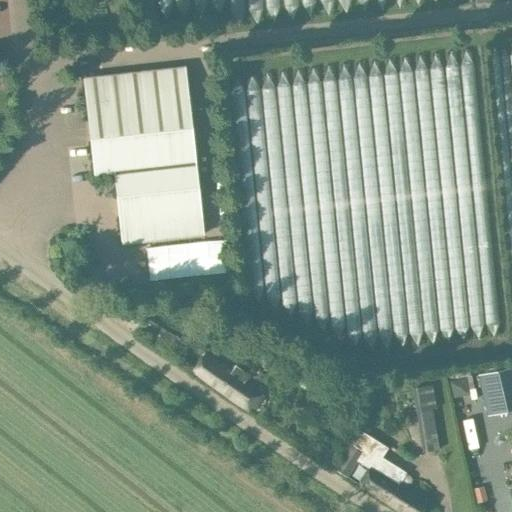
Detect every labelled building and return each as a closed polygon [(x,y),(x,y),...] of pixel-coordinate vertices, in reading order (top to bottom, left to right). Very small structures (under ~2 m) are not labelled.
[(202,234),(184,67),(84,78),(94,174),(114,172),(122,243),(202,234)] [(178,360),(187,344),(147,319),(138,334),(178,360)] [(205,355),(193,372),(245,406),(246,403),(254,408),(262,396),(243,383),(248,375),(234,366),(230,372),(205,355)] [(511,369),(479,377),(488,417),(511,410),(511,369)] [(411,392),(415,413),(423,453),(439,450),(438,443),(439,443),(436,433),(440,432),(436,409),(433,388),(411,392)] [(374,438),(357,429),(349,442),(364,451),(357,461),(368,468),(377,454),(368,449),(374,438)] [(349,442),(333,469),(347,478),(357,461),(364,451),(349,442)] [(371,470),(361,487),(400,511),(419,511),(425,504),(412,497),(414,494),(398,484),(390,479),(397,466),(377,454),(368,468),(371,470)] [(405,471),(397,466),(390,479),(398,484),(405,471)]
